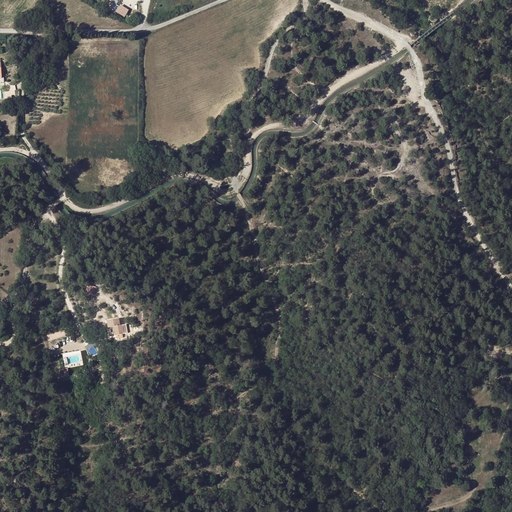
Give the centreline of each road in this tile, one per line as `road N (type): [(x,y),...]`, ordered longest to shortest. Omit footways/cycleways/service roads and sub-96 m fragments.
road 1 (track): [(464,0),(343,81),(306,120),(255,134),(238,188)]
road 2 (track): [(238,188),(222,192),(177,176),(112,206),(79,211),(36,158),(0,149)]
road 3 (unclassified): [(225,0),(145,31),(0,31)]
road 4 (track): [(92,348),(70,306),(48,208),(63,197)]
